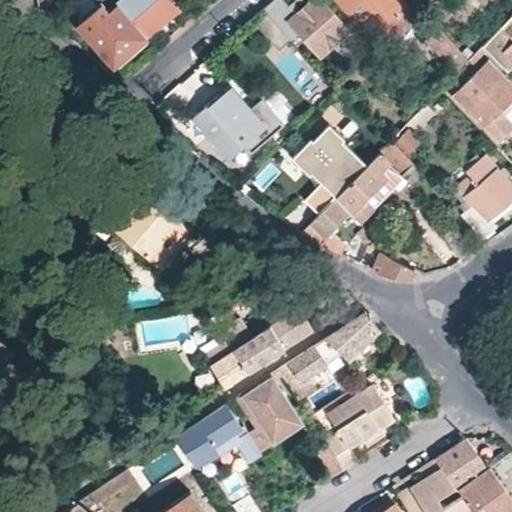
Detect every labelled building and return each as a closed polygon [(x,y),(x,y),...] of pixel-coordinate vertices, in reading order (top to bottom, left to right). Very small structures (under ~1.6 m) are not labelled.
[(34,0),(37,10),(47,17),(49,3),(52,0),(34,0)] [(116,0),(116,1),(146,35),(182,5),(176,0),(116,0)] [(342,63),(363,43),(323,0),(291,0),(289,2),(287,0),(269,0),(263,6),(278,23),(285,17),(317,53),(326,45),(342,63)] [(341,0),(368,30),(383,17),(393,28),(408,15),(395,0),(341,0)] [(75,22),(113,63),(146,35),(116,1),(107,8),(100,1),(75,22)] [(511,8),(479,43),(495,58),(504,49),(511,57),(511,8)] [(379,41),(393,28),(383,17),(368,30),(379,41)] [(460,64),(467,57),(438,24),(425,36),(455,69),(460,64)] [(511,94),(511,82),(486,56),(451,92),(495,136),(511,120),(498,109),(511,94)] [(281,120),(258,95),(248,104),(228,81),(191,114),(227,155),(244,140),(250,135),(256,141),(257,142),(281,120)] [(424,85),(414,95),(421,104),(432,94),(424,85)] [(0,89),(0,136),(23,110),(0,89)] [(264,98),(282,120),(291,112),(274,90),(264,98)] [(346,134),(356,124),(333,101),(323,111),(346,134)] [(417,109),(405,120),(413,128),(425,117),(417,109)] [(336,194),(366,162),(341,139),(344,136),(328,122),(312,138),(310,136),(291,156),(309,173),(311,171),(321,180),(304,198),(319,212),(336,194)] [(249,147),(256,141),(250,135),(244,140),(249,147)] [(366,162),(336,194),(352,208),(359,215),(361,217),(414,161),(390,137),(386,141),(376,152),(366,162)] [(476,201),(461,213),(481,235),(496,223),(488,215),(511,194),(511,178),(481,143),(462,159),(472,171),(459,182),(476,201)] [(151,193),(116,233),(163,272),(197,232),(151,193)] [(319,212),(301,231),(313,237),(340,250),(345,239),(334,229),(352,208),(336,194),(319,212)] [(374,229),(361,217),(359,215),(348,226),(367,243),(374,229)] [(368,244),(392,264),(402,254),(379,233),(368,244)] [(407,278),(414,277),(414,266),(392,264),(368,244),(367,243),(360,260),(374,267),(388,273),(398,276),(407,278)] [(224,385),(293,339),(312,327),(298,305),(252,335),(240,316),(212,334),(219,344),(204,354),(224,385)] [(364,310),(287,360),(300,380),(311,373),(342,352),(348,358),(381,326),(366,311),(364,310)] [(0,369),(17,348),(0,334),(0,369)] [(303,421),(271,371),(236,394),(254,424),(245,429),(258,449),(303,421)] [(324,440),(341,468),(356,459),(347,446),(362,436),(376,428),(393,417),(370,383),(324,412),(337,431),(324,440)] [(240,423),(225,401),(180,430),(199,461),(219,449),(213,440),(240,423)] [(376,428),(362,436),(367,443),(380,434),(376,428)] [(258,449),(245,429),(235,436),(247,455),(258,449)] [(451,445),(434,455),(455,488),(488,468),(466,435),(451,445)] [(341,468),(324,440),(312,447),(330,475),(341,468)] [(410,470),(391,481),(410,511),(470,511),(455,488),(434,455),(410,470)] [(511,511),(511,499),(491,466),(488,468),(455,488),(470,511),(511,511)] [(201,511),(187,490),(152,511),(201,511)] [(225,509),(226,511),(259,511),(248,494),(237,501),(225,509)] [(90,511),(75,499),(55,511),(90,511)]
